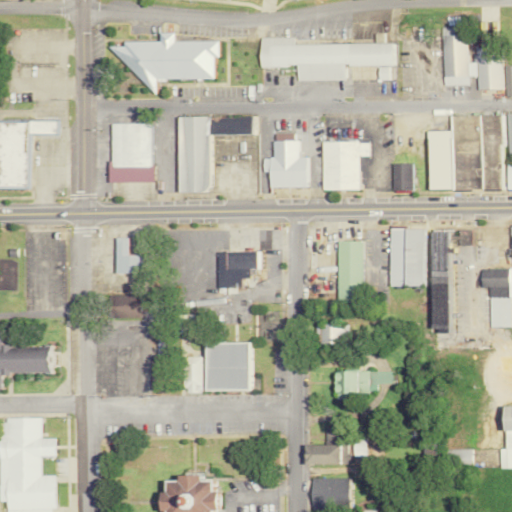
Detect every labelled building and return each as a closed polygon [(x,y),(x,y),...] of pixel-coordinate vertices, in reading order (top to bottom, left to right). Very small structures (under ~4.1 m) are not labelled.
[(443,85),(468,84),(468,76),(475,75),(475,62),(466,62),(465,26),(442,26),(443,85)] [(209,78),(209,56),(213,56),(213,40),(168,40),(168,32),(154,32),(154,40),(105,40),(104,61),(119,61),(119,71),(130,71),(130,87),(151,87),(151,77),(209,78)] [(390,42),(290,43),(290,36),(255,37),(256,66),(293,65),(293,80),(342,79),(342,65),(390,64),(390,42)] [(477,89),(501,88),(500,47),(476,47),(477,89)] [(511,65),(503,65),(504,95),(511,94),(511,65)] [(511,111),(505,112),(505,160),(503,160),(504,188),(511,188),(511,111)] [(424,131),(425,189),(499,189),(498,146),(500,146),(500,114),(449,114),(449,131),(424,131)] [(249,134),(249,115),(173,116),(173,191),(206,190),(205,134),(249,134)] [(0,120),(0,188),(26,188),(25,169),(23,169),(23,134),(51,133),(50,120),(0,120)] [(105,182),(147,181),(146,122),(104,123),(105,182)] [(303,187),(303,156),(294,156),(295,139),(269,139),(269,158),(259,158),(258,171),(265,171),(265,186),(303,187)] [(355,156),(366,156),(366,141),(318,141),(319,189),(356,189),(355,156)] [(388,190),(409,190),(410,163),(389,163),(388,190)] [(511,296),(511,225),(508,226),(508,256),(511,255),(511,267),(479,268),(479,287),(486,287),(486,296),(511,296)] [(387,285),(419,286),(420,228),(388,228),(387,285)] [(469,229),(457,230),(457,245),(469,244),(469,229)] [(445,328),(445,247),(450,247),(450,230),(428,230),(428,328),(445,328)] [(112,272),(138,272),(138,254),(124,254),(124,237),(111,237),(112,272)] [(359,240),(335,241),(336,302),(360,301),(359,240)] [(214,287),(239,287),(238,278),(247,277),(247,269),(257,269),(256,250),(213,251),(214,287)] [(137,317),(137,295),(108,295),(108,318),(137,317)] [(344,323),(318,324),(319,343),(346,342),(344,323)] [(153,353),(164,354),(165,335),(154,335),(153,353)] [(245,390),(245,342),(202,342),(202,357),(180,357),(180,390),(245,390)] [(0,373),(50,373),(50,344),(0,344),(0,373)] [(390,371),(332,370),(331,398),(345,399),(346,392),(374,392),(374,383),(390,384),(390,371)] [(511,404),(500,405),(501,448),(498,448),(499,468),(511,467),(511,404)] [(5,511),(48,511),(48,509),(53,509),(52,475),(39,475),(38,457),(53,456),(53,438),(39,438),(39,417),(0,417),(0,500),(5,501),(5,511)] [(301,464),(345,463),(345,442),(339,442),(339,428),(323,428),(323,444),(301,444),(301,464)] [(364,456),(365,439),(351,438),(351,456),(364,456)] [(471,464),(471,449),(444,449),(444,464),(471,464)] [(207,511),(207,509),(214,509),(214,490),(209,490),(209,479),(196,479),(196,474),(173,474),(173,480),(162,481),(162,493),(155,493),(155,511),(161,511),(207,511)] [(348,478),(309,478),(309,508),(348,508),(348,478)]
